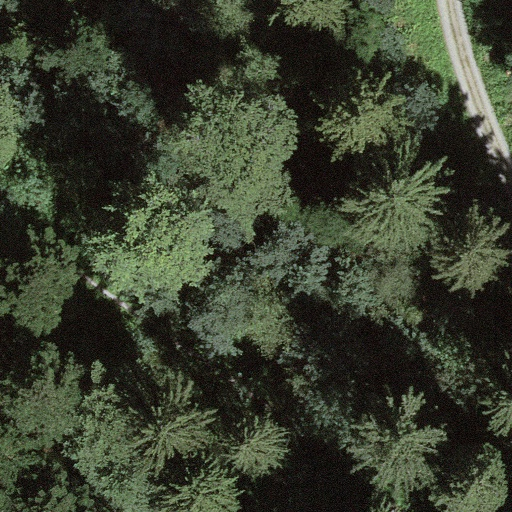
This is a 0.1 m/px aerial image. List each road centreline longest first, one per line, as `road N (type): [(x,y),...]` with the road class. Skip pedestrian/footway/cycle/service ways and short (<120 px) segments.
road 1 (track): [(396,511),(128,312),(0,230)]
road 2 (track): [(511,191),(450,0)]
